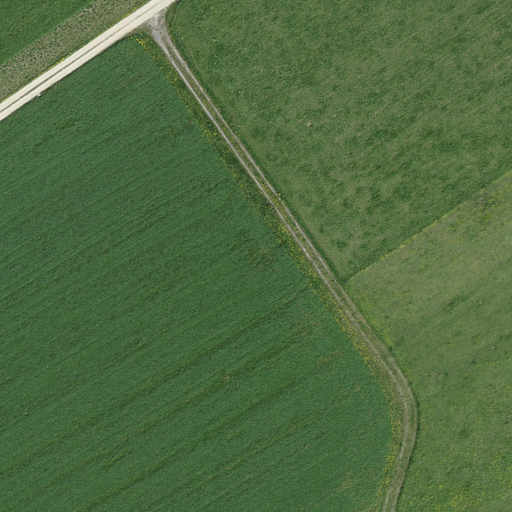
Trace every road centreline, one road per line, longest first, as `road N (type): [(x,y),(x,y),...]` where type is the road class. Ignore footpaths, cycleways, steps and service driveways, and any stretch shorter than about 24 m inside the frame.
road 1 (track): [(144,18),(394,370),(410,409),(404,457),(381,511)]
road 2 (track): [(0,113),(170,0)]
